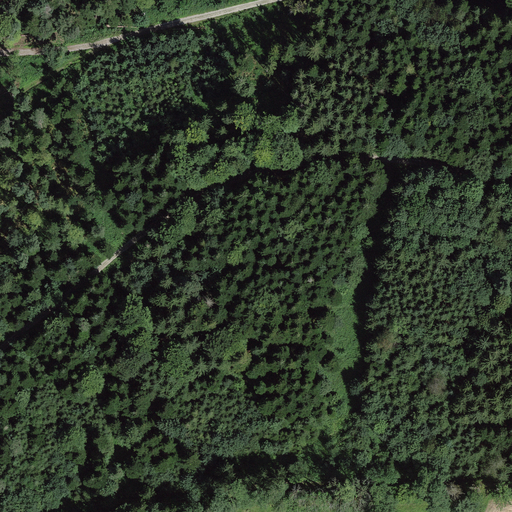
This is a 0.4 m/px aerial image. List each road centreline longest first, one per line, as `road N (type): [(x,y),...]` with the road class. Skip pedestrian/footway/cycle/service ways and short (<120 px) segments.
road 1 (track): [(0,347),(204,194),(330,160),(409,160),(511,188)]
road 2 (track): [(511,483),(275,485),(122,511)]
road 3 (track): [(271,0),(83,45),(0,53)]
